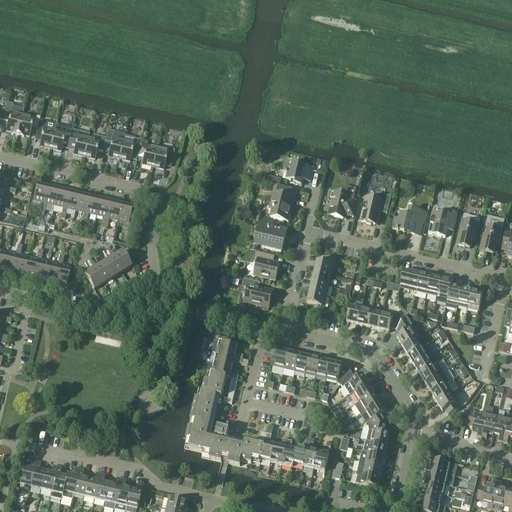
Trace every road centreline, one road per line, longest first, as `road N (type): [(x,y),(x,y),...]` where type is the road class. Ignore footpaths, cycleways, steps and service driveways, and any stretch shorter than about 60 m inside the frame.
road 1 (residential): [(160,305),(152,196),(0,158)]
road 2 (residential): [(209,498),(156,486),(139,469),(0,441)]
road 3 (residential): [(511,289),(494,275),(307,232)]
road 4 (residential): [(413,435),(411,412),(368,352),(283,334)]
road 5 (residential): [(160,305),(144,321),(122,324),(26,298)]
road 6 (residential): [(0,416),(26,298)]
